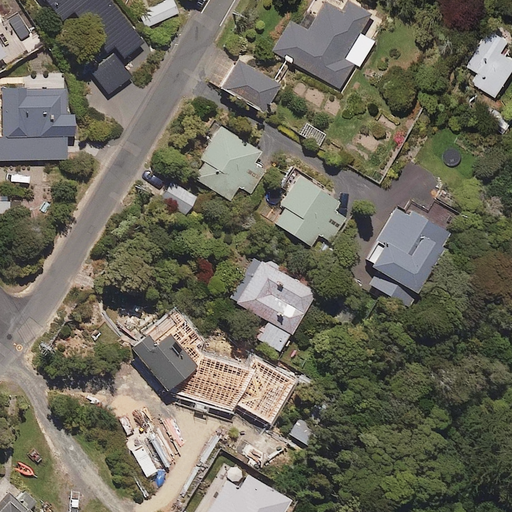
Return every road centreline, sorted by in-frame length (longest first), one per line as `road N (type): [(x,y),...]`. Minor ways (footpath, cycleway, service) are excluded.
road 1 (residential): [(22,341),(223,0)]
road 2 (unknown): [(22,341),(136,511)]
